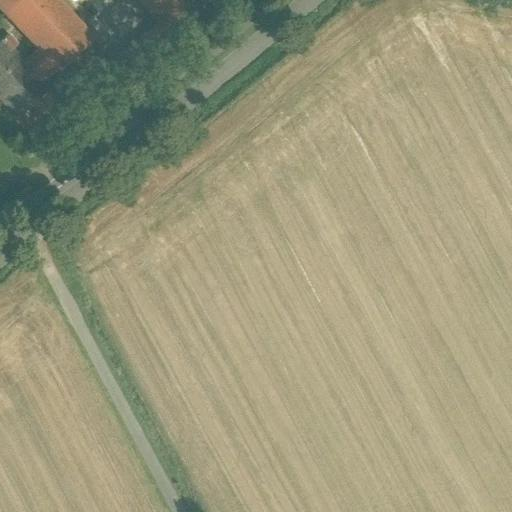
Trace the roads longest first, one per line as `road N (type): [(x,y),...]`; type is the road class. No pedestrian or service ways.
road 1 (tertiary): [(29,235),(312,0)]
road 2 (unclassified): [(29,235),(178,511)]
